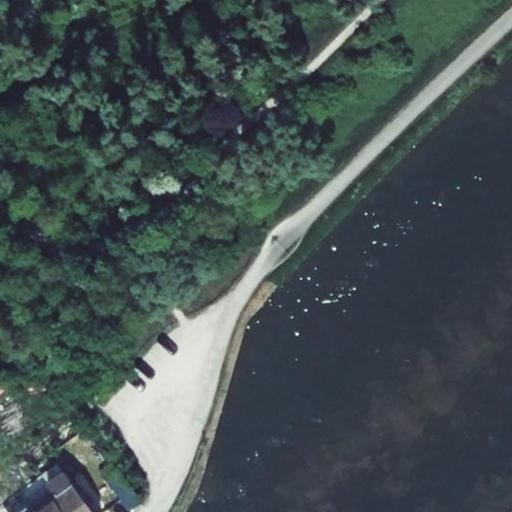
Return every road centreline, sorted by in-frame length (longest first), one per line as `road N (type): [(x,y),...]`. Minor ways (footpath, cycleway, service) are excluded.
road 1 (unclassified): [(278,242),(220,337),(158,511)]
road 2 (unknown): [(0,271),(191,432)]
road 3 (unknown): [(0,69),(114,22),(218,0)]
